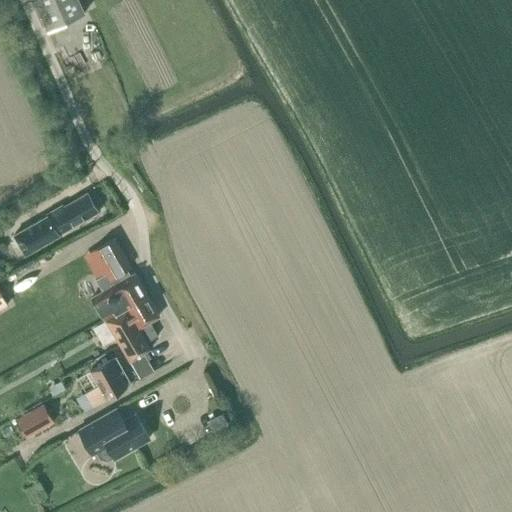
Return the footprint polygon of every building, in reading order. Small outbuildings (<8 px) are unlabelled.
[(84,12),(78,0),(34,0),(48,29),(84,12)] [(98,210),(87,192),(62,205),(62,206),(48,214),(13,234),(24,253),(59,233),(98,210)] [(102,289),(90,296),(104,318),(114,312),(126,305),(146,293),(134,272),(129,275),(125,268),(130,265),(115,238),(92,251),(105,273),(95,278),(102,289)] [(126,307),(105,320),(129,360),(150,347),(146,341),(157,335),(149,321),(159,315),(146,293),(126,305),(126,307)] [(98,384),(86,390),(93,404),(125,386),(125,385),(130,382),(124,372),(115,355),(90,370),(98,384)] [(86,390),(84,391),(76,396),(83,409),(93,404),(86,390)] [(43,403),(14,419),(25,437),(54,421),(43,403)] [(78,429),(91,453),(96,451),(99,457),(108,459),(114,455),(114,457),(149,437),(135,413),(123,420),(116,407),(78,429)] [(222,414),(206,422),(211,433),(227,425),(222,414)]
